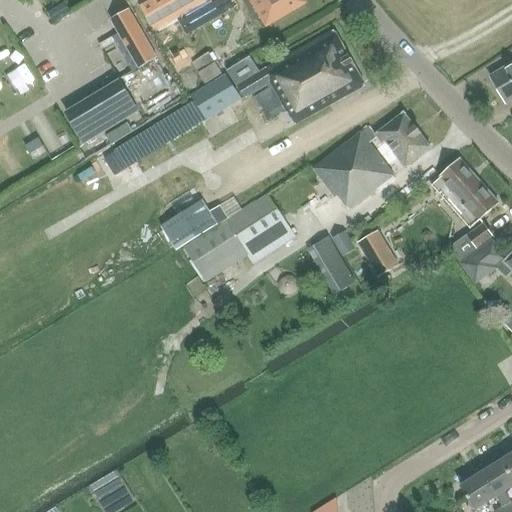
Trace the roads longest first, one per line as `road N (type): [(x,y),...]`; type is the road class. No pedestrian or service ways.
road 1 (unclassified): [(511,156),(361,0)]
road 2 (residential): [(385,511),(387,484),(511,405)]
